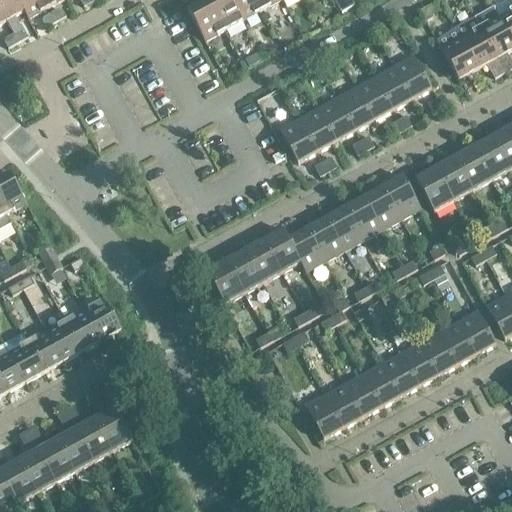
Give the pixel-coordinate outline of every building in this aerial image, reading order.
[(25,14),(17,0),(0,0),(0,12),(6,25),(24,15),(25,14)] [(48,11),(42,0),(17,0),(25,14),(24,15),(28,22),(48,11)] [(67,0),(66,0),(42,0),(48,11),(67,0)] [(94,4),(91,0),(80,0),(80,4),(83,10),(94,4)] [(244,23),(230,0),(212,0),(208,3),(225,34),(244,23)] [(263,13),(255,0),(230,0),(244,23),(263,13)] [(282,2),(280,0),(255,0),(263,13),(282,2)] [(511,0),(510,0),(493,10),(511,44),(511,0)] [(225,34),(208,3),(188,14),(205,45),(225,34)] [(433,17),(429,8),(420,13),(426,24),(432,21),(433,17)] [(511,53),(511,44),(493,10),(474,20),(497,62),(511,53)] [(66,20),(63,13),(58,12),(51,16),(56,25),(66,20)] [(56,25),(51,16),(44,20),(42,24),(46,31),(56,25)] [(497,62),(474,20),(455,31),(478,72),(490,66),(497,62)] [(478,72),(455,31),(436,43),(458,83),(478,72)] [(28,40),(25,34),(20,33),(13,37),(18,46),(28,40)] [(18,46),(13,37),(6,41),(5,45),(8,52),(18,46)] [(431,93),(413,59),(393,70),(412,104),(431,93)] [(505,76),(500,67),(497,62),(490,66),(492,71),(491,75),(495,82),(505,76)] [(511,72),(511,65),(511,64),(507,63),(500,67),(505,76),(511,72)] [(412,104),(393,70),(374,81),(393,114),(412,104)] [(393,114),(374,81),(356,91),(374,125),(393,114)] [(374,125),(356,91),(337,102),(355,135),(374,125)] [(355,135),(337,102),(318,112),(336,146),(355,135)] [(442,113),(436,102),(427,107),(433,118),(442,113)] [(336,146),(318,112),(299,123),(317,156),(336,146)] [(412,129),(406,119),(398,123),(404,134),(412,129)] [(317,156),(299,123),(279,134),(298,167),(317,156)] [(404,134),(398,123),(390,128),(396,138),(404,134)] [(511,172),(511,132),(511,130),(492,140),(510,174),(511,172)] [(374,150),(368,140),(360,144),(366,155),(374,150)] [(510,174),(492,140),(473,151),(491,184),(510,174)] [(366,155),(360,144),(352,149),(358,159),(366,155)] [(491,184),(473,151),(454,161),(472,195),(491,184)] [(336,171),(331,161),(322,165),(328,176),(336,171)] [(472,195),(454,161),(435,172),(454,205),(472,195)] [(328,176),(322,165),(314,170),(320,180),(328,176)] [(454,205),(435,172),(415,182),(434,216),(454,205)] [(26,207),(10,177),(0,182),(0,206),(6,218),(26,207)] [(421,213),(402,179),(383,190),(401,224),(421,213)] [(401,224),(383,190),(364,201),(382,234),(401,224)] [(382,234),(364,201),(345,211),(363,244),(382,234)] [(363,244),(345,211),(326,221),(344,255),(363,244)] [(344,255),(326,221),(307,232),(326,265),(344,255)] [(507,233),(502,224),(492,230),(497,239),(507,233)] [(497,239),(492,230),(481,236),(486,244),(497,239)] [(301,266),(288,242),(289,242),(283,232),(263,243),(282,277),(301,267),(301,266)] [(307,232),(289,242),(288,242),(301,266),(301,267),(306,276),(326,265),(307,232)] [(282,277),(263,243),(245,254),(263,287),(282,277)] [(470,253),(465,245),(454,251),(459,259),(470,253)] [(54,257),(50,249),(39,255),(43,263),(54,257)] [(445,258),(440,249),(429,255),(434,264),(445,258)] [(497,258),(492,249),(481,255),(486,264),(497,258)] [(263,287),(245,254),(226,264),(244,298),(263,287)] [(486,264),(481,255),(471,261),(476,269),(486,264)] [(85,269),(81,261),(70,267),(74,275),(85,269)] [(62,272),(58,264),(47,270),(51,278),(62,272)] [(244,298),(226,264),(206,275),(225,308),(244,298)] [(417,273),(413,264),(402,270),(407,279),(417,273)] [(26,272),(22,265),(11,271),(15,278),(26,272)] [(445,277),(440,269),(430,275),(434,283),(445,277)] [(407,279),(402,270),(392,276),(396,285),(407,279)] [(15,278),(11,271),(0,276),(0,277),(4,285),(15,278)] [(434,283),(430,275),(419,280),(424,289),(434,283)] [(34,287),(30,279),(19,285),(23,293),(34,287)] [(23,293),(19,285),(8,292),(12,299),(23,293)] [(380,294),(375,285),(364,291),(369,300),(380,294)] [(407,298),(402,290),(392,295),(396,304),(407,298)] [(369,300),(364,291),(354,297),(358,305),(369,300)] [(396,304),(392,295),(381,301),(386,310),(396,304)] [(511,339),(511,311),(505,299),(486,310),(504,343),(511,339)] [(350,310),(345,302),(335,307),(338,312),(340,316),(341,315),(350,310)] [(121,333),(104,303),(84,314),(101,344),(121,333)] [(369,319),(365,310),(354,316),(359,325),(369,319)] [(319,319),(314,311),(304,316),(309,325),(319,319)] [(101,344),(84,314),(65,325),(82,355),(101,344)] [(341,315),(340,316),(331,320),(336,329),(346,323),(341,315)] [(495,348),(477,315),(457,326),(476,359),(495,348)] [(309,325),(304,316),(293,322),(298,331),(309,325)] [(336,329),(331,320),(320,326),(325,335),(336,329)] [(82,355),(65,325),(46,335),(63,365),(82,355)] [(476,359),(457,326),(438,336),(457,369),(476,359)] [(281,340),(277,331),(266,337),(271,346),(281,340)] [(63,365),(46,335),(28,345),(44,376),(63,365)] [(44,376),(28,345),(22,336),(3,347),(25,386),(44,376)] [(308,344),(304,336),(293,341),(298,350),(308,344)] [(457,369),(438,336),(420,346),(438,380),(457,369)] [(271,346),(266,337),(256,343),(260,352),(271,346)] [(298,350),(293,341),(283,347),(287,356),(298,350)] [(438,380),(420,346),(401,357),(419,390),(438,380)] [(25,386),(3,347),(0,348),(0,385),(6,397),(25,386)] [(419,390),(401,357),(382,367),(400,401),(419,390)] [(400,401),(382,367),(363,378),(381,411),(400,401)] [(381,411),(363,378),(344,388),(362,422),(381,411)] [(362,422),(344,388),(325,399),(343,432),(362,422)] [(109,402),(103,392),(94,397),(100,407),(109,402)] [(343,432),(325,399),(305,410),(323,443),(343,432)] [(79,419),(73,408),(65,413),(71,423),(79,419)] [(132,444),(114,411),(94,422),(113,455),(132,444)] [(71,423),(65,413),(56,417),(62,428),(71,423)] [(113,455),(94,422),(75,432),(94,466),(113,455)] [(41,440),(35,429),(27,434),(33,444),(41,440)] [(94,466),(75,432),(56,443),(75,476),(94,466)] [(33,444),(27,434),(19,438),(24,449),(33,444)] [(75,476),(56,443),(37,453),(56,487),(75,476)] [(56,487),(37,453),(19,464),(37,497),(56,487)] [(37,497),(19,464),(0,473),(0,474),(18,507),(37,497)] [(0,511),(9,511),(18,507),(0,474),(0,511)]
